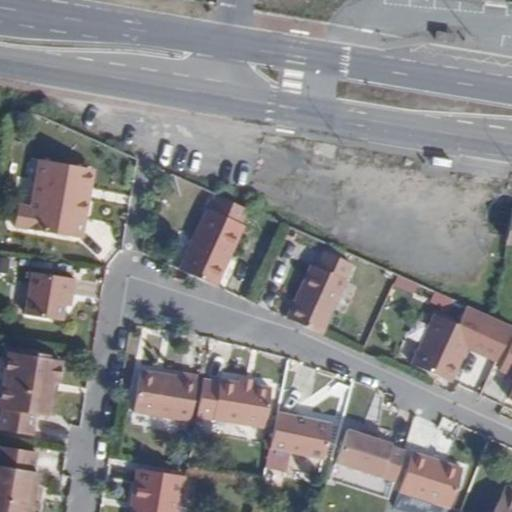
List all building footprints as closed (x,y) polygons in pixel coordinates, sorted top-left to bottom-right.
[(83,196),(88,168),(40,159),(31,207),(18,205),(14,227),(81,238),(88,197),(83,196)] [(93,169),(88,168),(83,196),(88,197),(93,169)] [(244,225),(242,224),(248,209),(216,194),(209,210),(206,208),(179,270),(202,280),(216,287),(244,225)] [(312,265),(287,319),(308,329),(321,334),(345,280),(353,264),(323,251),(316,267),(312,265)] [(72,295),(74,279),(32,272),(26,315),(62,321),(66,294),(72,295)] [(463,323),(477,327),(470,347),(498,356),(509,321),(467,308),(463,323)] [(473,332),(435,315),(412,365),(450,382),(473,332)] [(511,377),(511,392),(509,400),(511,401),(511,343),(499,372),(511,377)] [(47,355),(24,351),(23,355),(8,352),(0,396),(0,408),(2,409),(0,418),(0,430),(32,435),(35,415),(45,417),(51,383),(57,384),(61,361),(47,359),(47,355)] [(190,421),(198,376),(182,373),(181,377),(140,371),(134,412),(190,421)] [(218,382),(203,380),(197,417),(264,427),(270,387),(219,379),(218,382)] [(332,423),(277,412),(269,449),(323,459),(332,423)] [(391,444),(346,429),(336,462),(394,482),(404,451),(390,446),(391,444)] [(36,453),(0,446),(0,511),(37,511),(39,504),(33,503),(37,473),(33,473),(36,453)] [(464,470),(412,453),(400,492),(451,509),(464,470)] [(177,511),(184,476),(138,468),(132,501),(137,501),(135,511),(177,511)] [(511,511),(511,487),(506,485),(494,511),(511,511)]
